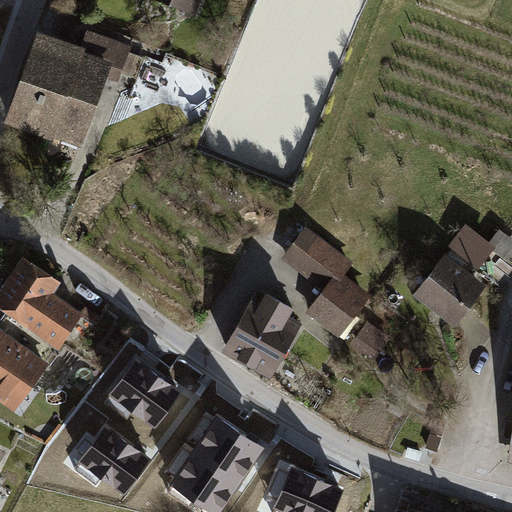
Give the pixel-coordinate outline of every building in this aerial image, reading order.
[(157,0),(197,15),(202,0),(157,0)] [(37,30),(5,121),(83,149),(107,79),(119,83),(132,47),(87,31),(82,46),(37,30)] [(451,247),(447,252),(472,271),(477,265),(478,266),(492,248),(507,260),(511,253),(511,237),(499,227),(490,240),(465,221),(448,244),(451,247)] [(280,256),(322,287),(337,267),(344,272),(353,260),(305,224),(280,256)] [(444,250),(412,293),(454,324),(486,282),(472,271),(447,252),(444,250)] [(61,284),(24,258),(0,292),(0,310),(59,351),(84,315),(54,295),(61,284)] [(344,272),(337,267),(322,287),(304,310),(338,335),(371,292),(344,272)] [(258,296),(251,292),(220,345),(270,373),(301,319),(287,311),(293,302),(264,285),(258,296)] [(386,338),(363,324),(350,345),(373,359),(386,338)] [(49,365),(0,330),(0,404),(15,415),(49,365)] [(182,386),(135,351),(108,389),(155,423),(182,386)] [(263,442),(218,411),(171,479),(216,510),(263,442)] [(152,453),(105,419),(77,456),(125,491),(152,453)] [(407,445),(404,455),(420,460),(423,451),(407,445)] [(332,511),(345,483),(292,459),(273,502),(296,511),(332,511)] [(409,511),(443,511),(413,503),(409,511)]
